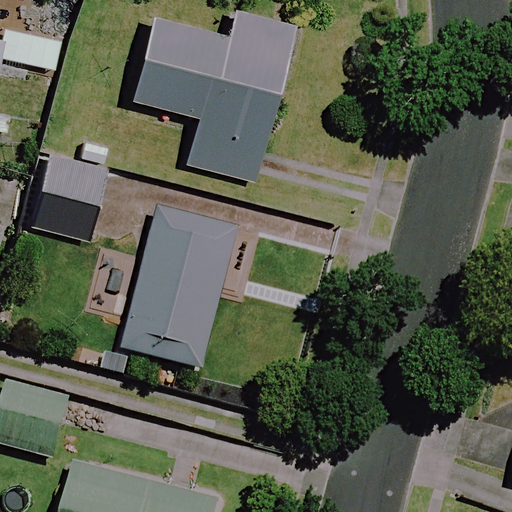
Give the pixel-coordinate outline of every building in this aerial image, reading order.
[(192,167),(259,184),(299,27),(232,10),(226,33),(152,14),(130,100),(204,119),(192,167)] [(0,133),(4,116),(50,125),(60,78),(31,72),(27,94),(0,88),(11,41),(0,39),(0,133)] [(34,223),(103,240),(120,177),(51,159),(34,223)] [(207,372),(243,233),(235,231),(164,213),(128,352),(207,372)] [(138,362),(107,354),(103,372),(134,379),(138,362)] [(81,399),(16,382),(0,444),(0,449),(64,466),(81,399)] [(497,485),(511,488),(511,425),(497,485)] [(236,511),(237,510),(79,470),(68,511),(236,511)]
